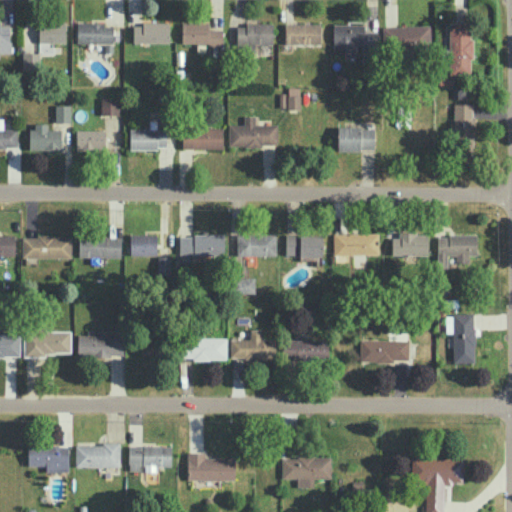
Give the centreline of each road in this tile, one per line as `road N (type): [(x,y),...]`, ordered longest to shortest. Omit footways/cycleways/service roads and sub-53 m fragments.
road 1 (residential): [(0,404),(511,405)]
road 2 (residential): [(0,194),(511,194)]
